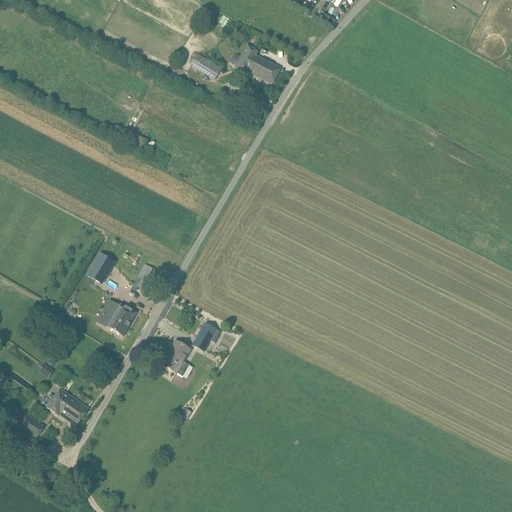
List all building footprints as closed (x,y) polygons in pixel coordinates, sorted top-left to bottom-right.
[(257,53),(245,47),(239,57),(236,56),(232,57),(229,62),(231,65),(234,67),(234,68),(246,74),(247,73),(272,85),(280,69),(255,57),(257,53)] [(204,59),(198,70),(215,81),(221,69),(204,59)] [(264,112),(239,99),(235,107),(260,120),(264,112)] [(130,142),(127,148),(140,155),(146,141),(136,136),(132,143),(130,142)] [(114,263),(104,257),(101,255),(88,277),(101,285),(114,263)] [(141,267),(130,262),(122,277),(133,283),(141,267)] [(145,265),(133,286),(136,287),(138,288),(141,290),(153,270),(145,265)] [(138,315),(121,305),(107,329),(124,339),(137,318),(138,315)] [(214,344),(220,333),(205,324),(192,347),(203,353),(210,341),(214,344)] [(190,351),(184,348),(175,343),(176,344),(167,359),(166,358),(161,366),(183,379),(189,367),(183,363),(190,351)] [(45,365),(39,372),(48,380),(54,372),(45,365)] [(88,410),(60,390),(54,398),(50,395),(48,398),(46,401),(45,401),(43,404),(47,408),(46,409),(58,417),(59,416),(76,428),(88,410)] [(36,440),(44,428),(27,416),(18,428),(36,440)]
